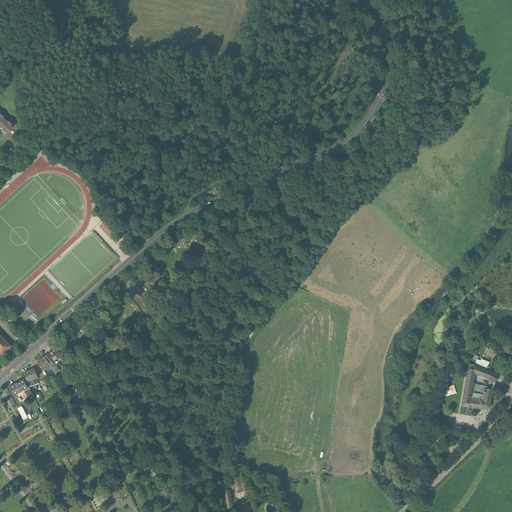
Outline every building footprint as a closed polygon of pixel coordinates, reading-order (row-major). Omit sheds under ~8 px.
[(0,128),(1,127),(7,133),(12,128),(9,125),(10,124),(8,122),(7,123),(1,118),(2,117),(0,114),(0,128)] [(12,304),(8,308),(11,312),(16,308),(12,304)] [(30,317),(26,322),(32,327),(36,322),(30,317)] [(0,354),(1,355),(10,347),(0,336),(0,354)] [(56,347),(46,355),(47,355),(51,360),(48,362),(50,365),(51,368),(54,366),(54,367),(55,366),(52,362),(57,359),(59,361),(64,357),(56,347)] [(44,356),(36,362),(42,369),(43,369),(43,370),(50,365),(48,362),(44,357),(44,356)] [(469,363),(461,406),(467,407),(465,415),(469,415),(470,407),(482,409),(484,409),(486,409),(489,408),(492,391),(485,389),(484,395),(478,394),(480,385),(472,384),(474,375),(476,375),(476,374),(487,378),(491,381),(490,383),(494,385),(495,383),(499,376),(491,371),(488,370),(486,369),(482,368),(479,367),(469,363)] [(38,376),(34,368),(29,371),(34,381),(36,380),(35,378),(38,376)] [(29,371),(24,373),(28,381),(30,380),(32,382),(34,381),(29,371)] [(24,379),(10,387),(14,395),(27,388),(28,388),(24,379)] [(30,389),(29,387),(28,388),(27,388),(28,390),(26,391),(30,400),(34,398),(30,389)] [(98,496),(91,502),(97,509),(104,503),(98,496)]
